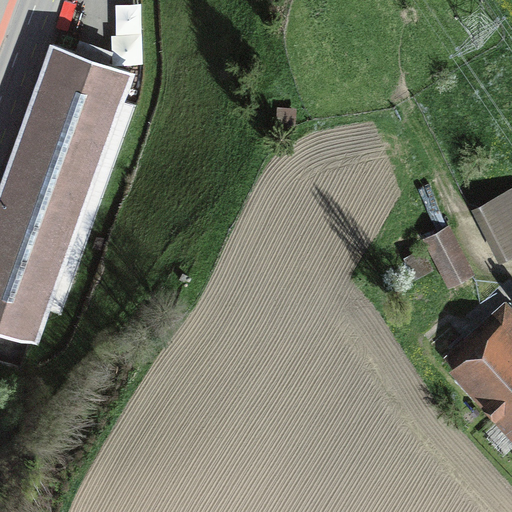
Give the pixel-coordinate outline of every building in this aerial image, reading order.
[(131,0),(114,1),(116,62),(144,61),(142,0),(131,0)] [(0,324),(35,336),(45,309),(61,315),(136,104),(120,99),(130,71),(53,43),(0,191),(0,324)] [(511,191),(481,207),(504,252),(511,247),(511,191)] [(468,269),(447,229),(430,238),(451,279),(468,269)] [(425,239),(403,249),(415,275),(437,265),(425,239)] [(511,311),(507,305),(453,353),(511,417),(511,311)]
